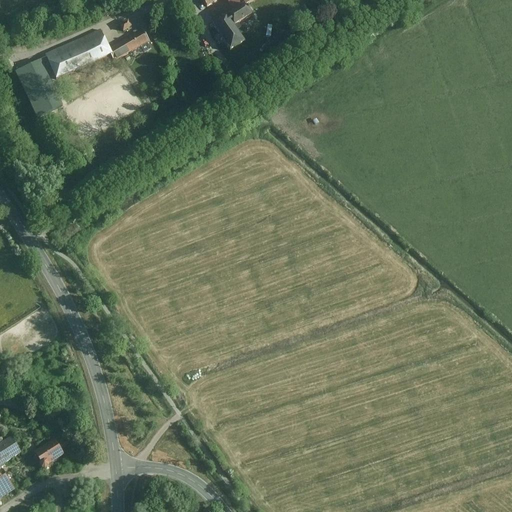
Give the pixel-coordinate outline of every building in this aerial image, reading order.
[(201,0),(207,8),(219,0),(240,0),(246,8),(257,0),(201,0)] [(249,19),(243,8),(212,26),(229,53),(244,43),(235,28),(249,19)] [(104,30),(47,55),(59,81),(115,56),(104,30)] [(152,42),(146,31),(113,49),(119,61),(152,42)] [(12,439),(0,446),(0,465),(20,454),(12,439)] [(54,439),(32,453),(39,464),(38,467),(40,470),(44,471),(48,468),(49,465),(64,456),(54,439)] [(0,499),(13,492),(4,477),(0,479),(0,499)]
